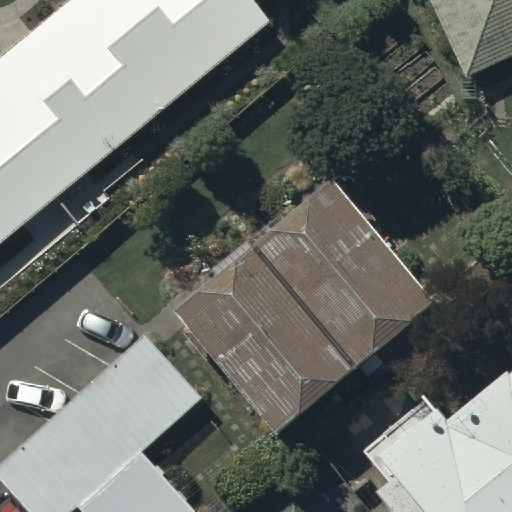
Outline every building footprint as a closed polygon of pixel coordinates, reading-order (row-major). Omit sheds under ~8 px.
[(0,226),(265,10),(256,0),(48,0),(0,39),(0,226)] [(511,63),(511,0),(430,0),(469,83),(511,63)] [(434,306),(327,180),(168,315),(275,441),(434,306)] [(196,396),(138,329),(0,450),(0,481),(26,511),(65,511),(74,504),(81,511),(191,511),(195,509),(140,445),(196,396)] [(511,511),(511,358),(440,417),(427,401),(366,451),(416,511),(511,511)] [(317,511),(301,492),(275,511),(317,511)]
